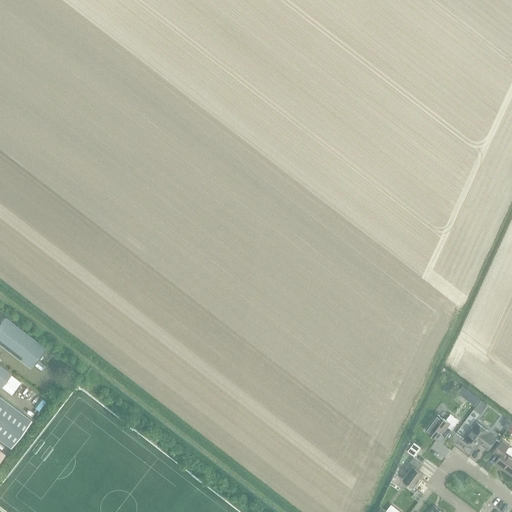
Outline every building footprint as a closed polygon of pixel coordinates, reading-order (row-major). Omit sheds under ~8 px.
[(0,322),(0,344),(30,367),(45,347),(4,317),(0,322)] [(0,386),(1,387),(11,395),(21,382),(0,366),(0,386)] [(31,420),(0,396),(0,438),(10,447),(31,420)] [(451,430),(458,420),(450,414),(445,420),(438,414),(425,430),(437,439),(446,426),(451,430)] [(482,445),(488,449),(496,439),(487,433),(488,431),(477,422),(464,439),(476,448),(481,442),(483,443),(482,445)] [(495,463),(511,476),(511,475),(511,456),(505,451),(508,446),(502,441),(493,453),(499,457),(495,463)] [(402,479),(413,487),(423,474),(418,470),(422,465),(412,458),(405,468),(409,471),(402,479)]
